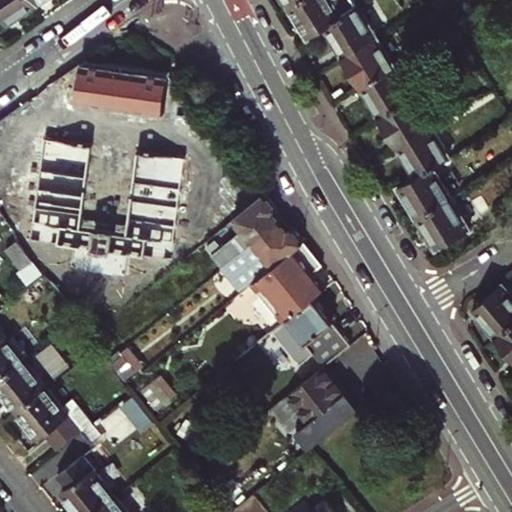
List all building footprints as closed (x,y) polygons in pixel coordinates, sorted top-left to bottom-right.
[(0,0),(0,16),(7,26),(38,4),(35,0),(0,0)] [(323,27),(342,14),(332,0),(297,0),(288,6),(307,37),(323,27)] [(323,27),(341,57),(376,34),(358,4),(342,14),(323,27)] [(341,57),(359,86),(394,64),(376,34),(341,57)] [(77,102),(122,108),(127,68),(84,62),(56,82),(61,91),(77,102)] [(359,86),(377,116),(412,94),(394,64),(359,86)] [(122,108),(166,114),(168,91),(187,114),(195,106),(170,74),(127,68),(122,108)] [(186,117),(187,114),(168,91),(166,114),(186,117)] [(396,146),(430,125),(412,94),(377,116),(396,146)] [(12,114),(20,125),(38,112),(30,100),(12,114)] [(20,125),(12,114),(0,121),(0,157),(28,137),(20,125)] [(432,166),(449,155),(430,125),(396,146),(414,177),(432,166)] [(93,144),(47,138),(34,239),(78,245),(77,258),(75,274),(128,282),(130,267),(132,252),(147,254),(148,251),(174,255),(176,241),(188,156),(140,150),(130,223),(129,234),(84,228),(85,217),(93,144)] [(417,218),(451,197),(432,166),(414,177),(398,187),(417,218)] [(236,182),(226,191),(215,199),(231,219),(263,194),(247,173),(236,182)] [(224,265),(277,223),(271,215),(276,211),(263,194),(231,219),(242,233),(215,255),(224,265)] [(435,247),(469,226),(451,197),(417,218),(435,247)] [(277,223),(282,218),(276,211),(271,215),(277,223)] [(84,228),(129,234),(130,223),(85,217),(84,228)] [(284,231),(289,227),(282,218),(277,223),(284,231)] [(235,297),(249,285),(301,243),(289,227),(284,231),(277,223),(224,265),(215,273),(235,297)] [(22,269),(32,260),(18,241),(7,249),(22,269)] [(280,324),(310,300),(326,288),(314,272),(320,267),(301,243),(249,285),(280,324)] [(20,298),(29,308),(49,293),(40,282),(20,298)] [(495,338),(511,323),(511,296),(502,284),(471,310),(495,338)] [(326,365),(348,347),(310,300),(280,324),(271,331),(296,362),(313,348),(326,365)] [(511,323),(495,338),(511,357),(511,323)] [(0,377),(26,358),(4,330),(0,333),(0,377)] [(54,341),(41,351),(57,373),(70,363),(54,341)] [(114,361),(125,375),(125,359),(121,355),(114,361)] [(0,377),(0,388),(16,409),(48,385),(26,358),(0,377)] [(127,377),(134,371),(125,359),(125,375),(127,377)] [(350,413),(359,406),(326,365),(290,394),(292,397),(281,406),(296,424),(307,416),(323,435),(349,415),(350,413)] [(79,432),(81,431),(95,421),(74,395),(62,404),(48,385),(16,409),(40,439),(47,434),(58,448),(79,432)] [(126,402),(145,425),(155,417),(136,394),(126,402)] [(78,511),(95,511),(116,495),(84,454),(58,475),(68,487),(62,492),(78,511)] [(129,511),(116,495),(95,511),(129,511)] [(335,511),(325,499),(308,511),(335,511)]
